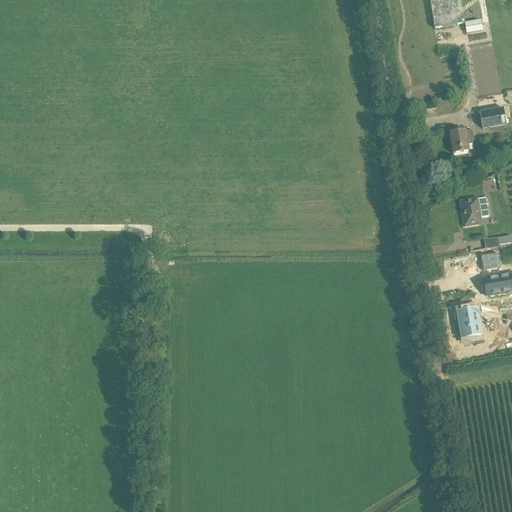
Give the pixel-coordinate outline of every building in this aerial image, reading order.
[(464,24),(460,0),(433,0),(429,1),(434,29),(464,24)] [(482,31),(480,21),(465,24),(466,34),(482,31)] [(504,109),(480,114),(483,131),(507,126),(504,109)] [(473,141),(472,131),(465,132),(450,134),(453,154),(469,152),(467,142),(473,141)] [(465,228),(482,225),(481,219),(489,217),(486,198),(478,200),(460,203),(465,228)] [(500,246),(511,244),(511,237),(498,239),(500,246)] [(484,272),(501,270),(499,254),(482,257),(484,272)] [(511,274),(484,280),(486,297),(511,292),(511,274)] [(463,339),(479,336),(474,308),(458,311),(463,339)]
